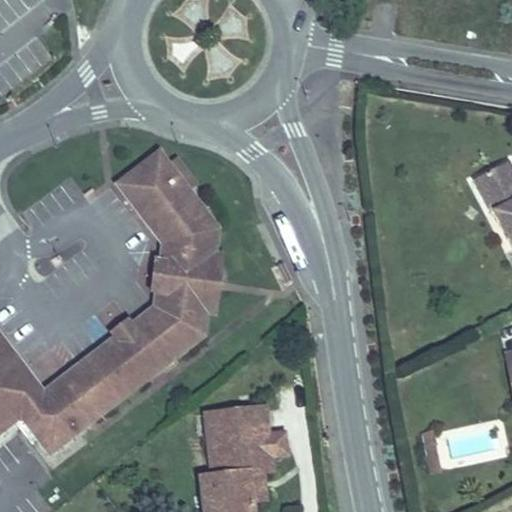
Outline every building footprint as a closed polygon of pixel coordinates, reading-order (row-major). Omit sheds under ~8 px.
[(123,182),(121,184),(171,249),(168,266),(168,269),(175,277),(198,280),(212,269),(213,260),(217,232),(158,155),(123,182)] [(511,182),(507,175),(481,190),(499,221),(490,226),(511,263),(511,262),(511,182)] [(481,190),(472,195),(490,226),(499,221),(481,190)] [(153,264),(149,295),(164,297),(165,295),(173,288),(197,291),(208,305),(206,315),(216,316),(223,261),(213,260),(212,269),(198,280),(175,277),(168,269),(168,266),(153,264)] [(162,315),(133,338),(160,373),(203,340),(206,315),(208,305),(197,291),(173,288),(165,295),(164,297),(162,315)] [(133,338),(120,348),(147,383),(160,373),(133,338)] [(0,357),(0,440),(22,423),(50,459),(147,383),(120,348),(41,410),(0,357)] [(201,486),(204,511),(252,511),(249,478),(263,476),(273,475),(272,462),(281,456),(284,448),(278,440),(268,439),(263,415),(209,423),(218,481),(201,486)] [(267,507),(263,476),(249,478),(252,511),(267,507)]
